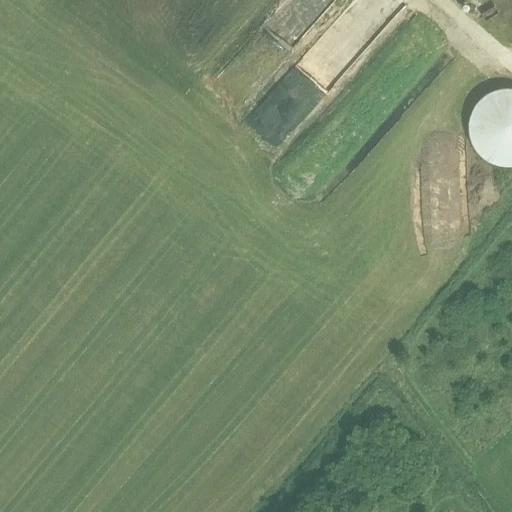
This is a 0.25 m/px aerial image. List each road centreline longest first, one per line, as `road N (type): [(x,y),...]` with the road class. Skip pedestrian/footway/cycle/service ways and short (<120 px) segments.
road 1 (track): [(384,0),(275,123)]
road 2 (track): [(317,0),(231,92)]
